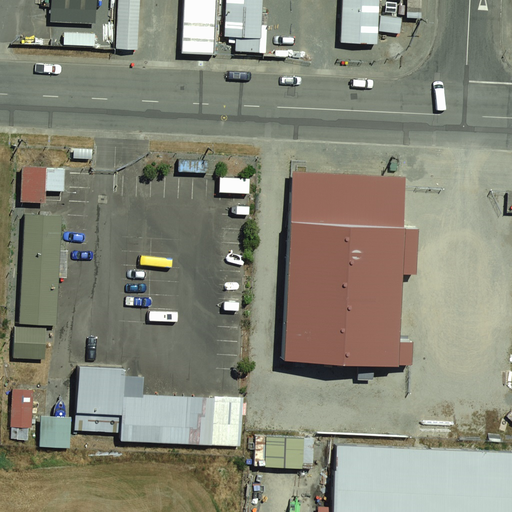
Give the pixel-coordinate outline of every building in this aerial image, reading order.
[(92,0),(45,0),(45,10),(91,14),(92,0)] [(143,0),(120,0),(120,48),(141,47),(143,0)] [(216,0),(175,0),(172,46),(213,49),(216,0)] [(266,0),(220,0),(218,42),(263,46),(266,0)] [(375,0),(337,0),(335,36),(372,39),(375,0)] [(63,166),(20,165),(19,203),(44,203),(44,191),(63,192),(63,166)] [(411,177),(294,172),(287,357),(403,362),(411,177)] [(54,213),(15,211),(10,321),(50,322),(54,213)] [(47,327),(15,326),(15,359),(46,360),(47,327)] [(141,368),(77,365),(73,443),(240,449),(241,408),(139,404),(141,368)] [(48,387),(12,388),(13,449),(65,447),(64,416),(49,416),(48,387)] [(511,511),(511,489),(511,443),(331,436),(327,511),(511,511)]
